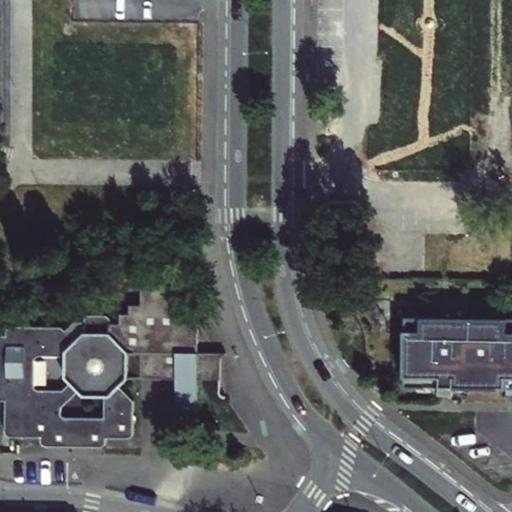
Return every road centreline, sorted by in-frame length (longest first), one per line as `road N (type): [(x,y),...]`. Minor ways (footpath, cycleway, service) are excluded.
road 1 (tertiary): [(472,511),(344,407),(293,330),(283,270),(282,0)]
road 2 (tertiary): [(235,0),(244,281),(291,395),(343,453)]
